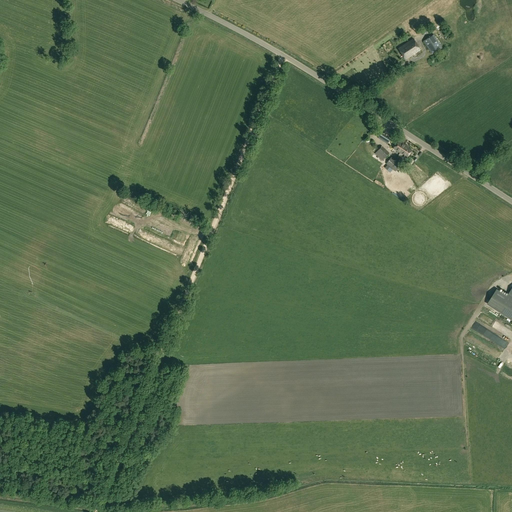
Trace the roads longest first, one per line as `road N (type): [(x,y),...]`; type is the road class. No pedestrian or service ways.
road 1 (track): [(96,511),(281,54)]
road 2 (unclassified): [(511,204),(281,54),(170,0)]
